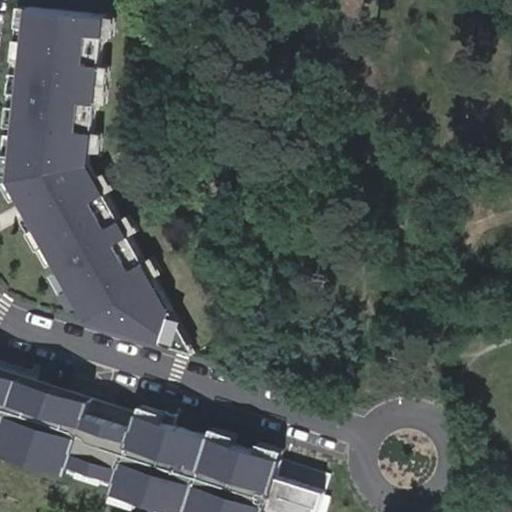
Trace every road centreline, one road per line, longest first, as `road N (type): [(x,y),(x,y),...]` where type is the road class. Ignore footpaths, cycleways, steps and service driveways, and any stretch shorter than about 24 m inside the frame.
road 1 (residential): [(0,311),(371,439)]
road 2 (residential): [(371,439),(367,467),(382,491),(409,501),(436,493),(452,469),(450,441),(418,416)]
